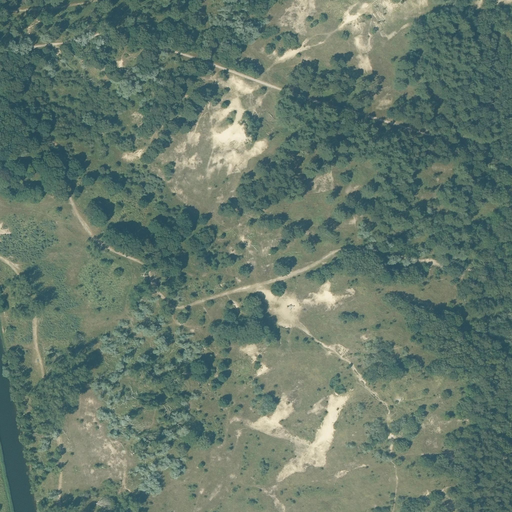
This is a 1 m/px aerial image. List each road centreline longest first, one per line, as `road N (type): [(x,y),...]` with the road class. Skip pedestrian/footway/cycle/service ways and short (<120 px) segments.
road 1 (track): [(0,50),(120,32),(511,159)]
road 2 (track): [(59,511),(61,451),(33,305),(23,275),(0,258)]
